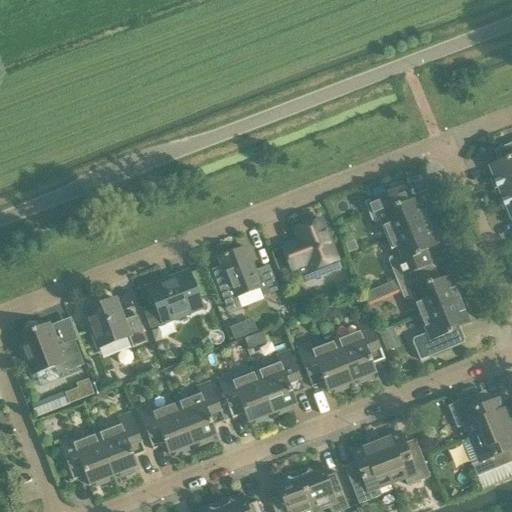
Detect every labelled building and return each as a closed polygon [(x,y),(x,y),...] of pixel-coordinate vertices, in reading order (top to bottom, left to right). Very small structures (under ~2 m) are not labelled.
[(496,190),(498,194),(511,188),(511,143),(493,151),(498,162),(487,167),(492,179),(489,180),(494,191),(496,190)] [(380,221),(387,239),(430,221),(424,206),(418,198),(407,203),(406,201),(399,188),(363,203),(371,222),(374,223),(380,221)] [(511,221),(511,188),(498,194),(500,199),(497,200),(502,211),(505,210),(510,222),(511,221)] [(313,279),(339,269),(320,219),(294,230),(298,241),(281,248),(290,271),(307,265),(313,279)] [(395,280),(433,265),(427,250),(437,246),(434,237),(436,236),(430,221),(387,239),(394,256),(389,258),(388,262),(394,277),(385,281),(386,284),(395,280)] [(354,241),(346,244),(349,252),(357,249),(354,241)] [(255,272),(246,248),(227,256),(226,254),(223,256),(224,257),(218,259),(221,267),(212,271),(228,312),(238,308),(234,299),(261,288),(264,296),(277,291),(268,267),(255,272)] [(433,265),(395,280),(400,293),(403,300),(406,301),(411,299),(419,316),(462,299),(456,283),(453,285),(450,276),(439,280),(433,265)] [(154,304),(162,325),(203,309),(188,271),(175,276),(176,280),(162,285),(161,281),(145,288),(152,305),(154,304)] [(386,284),(365,293),(370,306),(400,293),(395,280),(386,284)] [(304,298),(293,303),(297,314),(309,309),(304,298)] [(83,312),(97,349),(127,337),(132,348),(146,342),(136,316),(123,321),(115,299),(83,312)] [(462,299),(419,316),(426,334),(421,336),(419,339),(427,358),(463,344),(458,331),(460,330),(459,328),(469,324),(466,315),(468,314),(462,299)] [(337,307),(325,312),(329,322),(341,317),(337,307)] [(358,333),(335,342),(351,383),(356,381),(357,385),(372,380),(370,376),(375,374),(372,365),(383,360),(368,321),(355,326),(358,333)] [(243,325),(232,329),(236,340),(247,336),(243,325)] [(48,326),(17,338),(32,375),(34,374),(40,387),(60,379),(58,375),(82,366),(73,341),(60,346),(55,344),(48,326)] [(278,416),(292,411),(291,407),(296,405),(292,396),(304,391),(289,353),(292,352),(283,327),(275,330),(284,354),(276,357),(279,364),(255,374),(272,414),(276,413),(278,416)] [(247,336),(249,349),(266,347),(265,334),(247,336)] [(351,383),(335,342),(312,351),(309,344),(296,349),(311,388),(323,384),(327,393),(332,391),(333,395),(348,389),(346,385),(351,383)] [(251,350),(255,369),(276,365),(272,347),(251,350)] [(272,414),(255,374),(232,383),(229,375),(217,380),(232,419),(244,415),(247,424),(252,422),(254,426),(268,420),(267,416),(272,414)] [(58,396),(32,407),(36,417),(80,399),(93,395),(87,380),(76,385),(77,389),(65,394),(58,396)] [(199,396),(176,405),(192,446),(197,444),(198,448),(213,442),(211,438),(216,436),(212,427),(224,422),(209,383),(196,388),(199,396)] [(464,426),(469,439),(510,422),(500,398),(482,406),(477,395),(447,407),(457,429),(464,426)] [(192,446),(176,405),(153,414),(150,406),(137,411),(152,450),(164,446),(168,455),(173,453),(174,457),(189,451),(187,447),(192,446)] [(119,427),(96,436),(112,477),(117,475),(119,479),(133,473),(132,469),(137,467),(133,458),(145,453),(129,414),(117,419),(119,427)] [(469,439),(462,442),(476,477),(506,465),(501,454),(511,449),(511,427),(510,422),(469,439)] [(399,433),(375,443),(391,484),(404,479),(407,486),(429,478),(417,448),(406,452),(399,433)] [(112,477),(96,436),(73,445),(70,437),(57,442),(73,481),(85,477),(88,486),(93,484),(94,488),(109,483),(108,479),(112,477)] [(391,484),(375,443),(351,452),(358,471),(347,475),(358,505),(381,496),(378,489),(391,484)] [(319,465),(297,473),(311,511),(318,511),(328,509),(328,511),(340,511),(349,509),(335,473),(324,477),(319,465)] [(307,511),(311,511),(297,473),(274,482),(279,495),(268,499),(272,511),(307,511)] [(241,495),(218,504),(221,511),(260,511),(256,502),(245,506),(241,495)]
